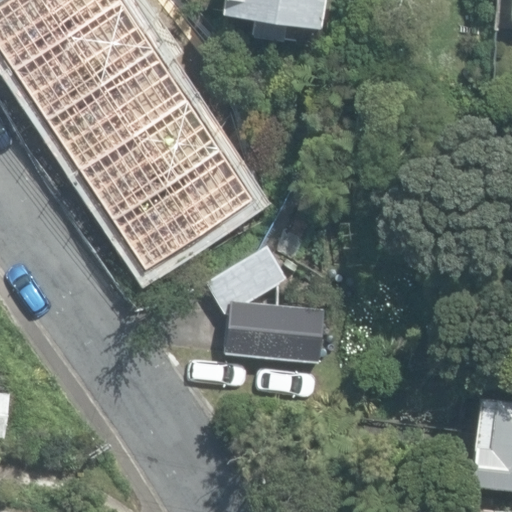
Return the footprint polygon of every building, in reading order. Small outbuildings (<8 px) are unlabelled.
[(160,0),(0,0),(0,56),(104,216),(114,209),(146,256),(255,185),(157,36),(176,24),(160,0)] [(217,0),(216,9),(318,25),(321,0),(217,0)] [(461,143),(478,145),(480,121),(463,120),(461,143)] [(223,347),(316,357),(321,306),(247,298),(284,276),(264,242),(204,277),(224,312),(227,310),(223,347)] [(466,481),(511,485),(511,396),(476,393),(466,481)] [(328,511),(406,511),(407,499),(330,492),(328,511)]
